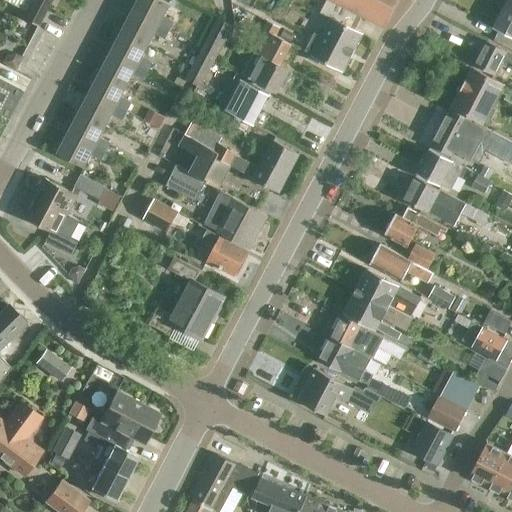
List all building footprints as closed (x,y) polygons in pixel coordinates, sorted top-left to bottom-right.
[(31,0),(22,18),(37,26),(50,0),(31,0)] [(132,11),(169,31),(174,22),(163,16),(170,4),(162,0),(133,0),(132,2),(136,5),(132,11)] [(396,0),(332,0),(339,3),(362,16),(383,27),(396,0)] [(362,16),(339,3),(332,18),(331,17),(318,41),(312,38),(305,51),(309,53),(309,58),(318,62),(322,60),(343,71),(363,34),(355,30),(362,16)] [(511,9),(505,6),(494,27),(500,30),(495,40),(511,48),(511,9)] [(240,9),(235,17),(246,23),(250,14),(240,9)] [(165,39),(169,31),(132,11),(129,17),(125,15),(118,29),(148,45),(154,33),(165,39)] [(200,55),(214,62),(233,26),(218,19),(200,55)] [(292,45),(276,37),(281,28),(267,20),(250,50),(255,52),(281,66),(292,45)] [(195,28),(189,39),(199,44),(204,33),(195,28)] [(142,57),(148,45),(118,29),(111,43),(115,45),(111,51),(148,71),(153,62),(142,57)] [(511,55),(486,42),(474,64),(495,75),(501,63),(511,68),(511,55)] [(144,79),(148,71),(111,51),(108,58),(104,56),(97,69),(127,85),(133,73),(144,79)] [(292,72),(281,66),(255,52),(243,75),(275,91),(278,85),(284,88),(292,72)] [(4,62),(14,68),(18,58),(8,53),(4,62)] [(202,86),(214,62),(200,55),(187,79),(202,86)] [(511,88),(472,68),(453,106),(485,122),(500,93),(506,96),(504,100),(511,104),(511,88)] [(121,97),(127,85),(97,69),(90,83),(94,85),(90,92),(127,111),(132,103),(121,97)] [(236,116),(253,125),(254,125),(270,95),(241,80),(240,84),(231,79),(219,101),(228,106),(225,111),(236,116)] [(123,119),(127,111),(90,92),(87,98),(83,96),(76,110),(106,125),(112,114),(123,119)] [(150,109),(144,120),(159,128),(165,117),(150,109)] [(502,136),(451,109),(431,148),(451,159),(455,151),(479,164),(488,147),(495,151),(502,136)] [(100,137),(106,125),(76,110),(69,124),(72,126),(69,132),(106,151),(111,143),(100,137)] [(186,134),(214,150),(221,135),(194,119),(186,134)] [(117,136),(145,145),(149,132),(121,123),(117,136)] [(102,160),(106,151),(69,132),(66,138),(62,136),(54,151),(84,167),(91,154),(102,160)] [(217,159),(231,166),(280,192),(299,155),(272,141),(258,168),(236,156),(237,155),(218,145),(215,151),(220,154),(217,159)] [(220,154),(215,151),(204,145),(190,173),(207,181),(219,188),(231,166),(217,159),(220,154)] [(463,167),(430,149),(418,172),(451,190),(463,167)] [(177,166),(167,186),(196,201),(207,181),(190,173),(177,166)] [(101,200),(107,188),(81,174),(74,186),(101,200)] [(478,175),(472,187),(485,194),(491,182),(478,175)] [(439,190),(415,177),(404,198),(429,211),(434,201),(460,215),(462,211),(473,217),(478,208),(439,188),(439,190)] [(35,197),(68,214),(78,195),(45,178),(35,197)] [(511,193),(503,189),(498,200),(509,205),(511,199),(511,193)] [(58,232),(68,214),(35,197),(25,216),(52,230),(46,241),(72,254),(78,243),(58,232)] [(178,212),(155,199),(144,219),(167,231),(178,212)] [(267,217),(233,199),(216,230),(246,246),(255,229),(259,231),(267,217)] [(449,228),(409,207),(403,217),(396,213),(385,234),(408,247),(419,226),(438,236),(441,230),(446,233),(449,228)] [(511,215),(500,208),(493,218),(511,230),(511,215)] [(490,215),(480,210),(475,219),(485,224),(490,215)] [(248,252),(207,230),(201,241),(214,248),(207,261),(235,276),(248,252)] [(417,243),(409,259),(428,269),(436,254),(417,243)] [(409,259),(380,244),(370,263),(403,280),(408,270),(429,282),(434,272),(428,269),(409,259)] [(201,271),(175,257),(169,269),(191,281),(173,316),(158,308),(150,325),(171,336),(176,327),(202,341),(225,298),(195,282),(201,271)] [(86,269),(79,266),(73,268),(69,274),(78,284),(86,269)] [(358,288),(389,305),(393,298),(415,309),(421,297),(367,269),(358,288)] [(456,296),(435,285),(429,297),(450,308),(456,296)] [(412,317),(389,305),(358,288),(345,312),(399,340),(409,345),(412,339),(402,334),(402,333),(380,322),(383,316),(406,329),(412,317)] [(458,297),(452,308),(461,313),(467,301),(458,297)] [(7,305),(0,312),(0,384),(10,370),(0,358),(0,350),(26,325),(7,305)] [(490,312),(483,324),(494,330),(501,317),(490,312)] [(332,337),(371,358),(373,359),(378,348),(383,339),(384,337),(343,315),(332,337)] [(481,330),(472,346),(497,360),(506,343),(481,330)] [(365,369),(371,358),(332,337),(321,359),(369,384),(374,374),(365,369)] [(383,339),(378,348),(400,359),(405,350),(383,339)] [(67,368),(45,352),(37,363),(59,379),(67,368)] [(477,372),(474,379),(494,390),(498,384),(488,378),(490,375),(500,380),(506,368),(486,357),(477,372)] [(299,399),(327,414),(338,395),(348,401),(355,388),(316,367),(299,399)] [(455,371),(441,396),(466,409),(479,384),(455,371)] [(398,391),(383,382),(377,393),(392,402),(398,391)] [(113,445),(136,457),(124,450),(131,437),(142,444),(158,414),(115,391),(100,420),(92,415),(84,430),(113,445)] [(466,409),(441,396),(429,417),(454,431),(466,409)] [(74,401),(67,413),(81,421),(88,408),(74,401)] [(41,451),(25,439),(40,419),(19,403),(4,423),(0,419),(0,457),(23,475),(41,451)] [(426,422),(412,450),(429,459),(438,464),(439,464),(453,436),(426,422)] [(67,459),(79,435),(63,426),(51,451),(55,453),(66,458),(67,459)] [(113,501),(136,457),(113,445),(90,489),(113,501)] [(489,445),(473,475),(491,485),(507,454),(489,445)] [(55,453),(50,463),(61,468),(66,458),(55,453)] [(508,494),(511,486),(511,456),(507,454),(491,485),(508,494)] [(249,495),(254,485),(259,474),(217,455),(194,499),(218,511),(219,511),(229,494),(233,496),(236,489),(249,495)] [(429,459),(426,465),(435,469),(438,464),(429,459)] [(299,511),(306,496),(263,478),(255,496),(258,497),(257,499),(257,509),(264,511),(299,511)] [(79,511),(87,501),(60,481),(44,502),(57,511),(79,511)] [(345,511),(306,496),(299,511),(345,511)] [(218,511),(194,499),(187,511),(218,511)]
